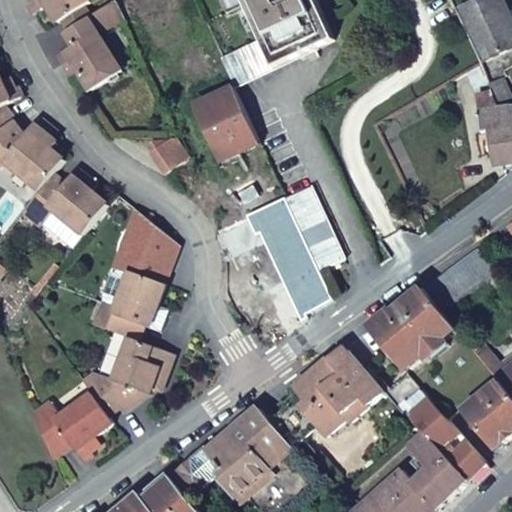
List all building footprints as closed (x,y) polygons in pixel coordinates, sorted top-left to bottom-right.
[(61,23),(64,22),(89,6),(94,2),(92,0),(37,0),(38,1),(43,10),(49,6),(61,23)] [(223,58),(237,87),(338,40),(318,0),(245,0),(263,39),(223,58)] [(511,17),(504,0),(478,0),(461,8),(488,60),(511,49),(511,17)] [(43,10),(38,1),(32,4),(38,14),(43,10)] [(102,34),(127,19),(119,1),(96,16),(71,32),(70,33),(78,47),(69,53),(80,71),(94,92),(125,73),(102,34)] [(71,32),(96,16),(94,12),(89,6),(64,22),(69,29),(71,32)] [(80,71),(69,53),(61,58),(73,76),(80,71)] [(0,74),(0,133),(17,119),(6,105),(13,102),(4,82),(0,74)] [(4,82),(13,102),(25,96),(20,86),(17,87),(13,78),(4,82)] [(500,107),(511,105),(511,90),(507,78),(492,83),(494,91),(500,107)] [(221,134),(233,160),(264,145),(237,87),(197,106),(212,138),(221,134)] [(511,105),(500,107),(494,91),(479,95),(485,133),(494,131),(499,165),(509,164),(511,163),(511,105)] [(17,119),(0,133),(0,170),(0,171),(7,163),(43,192),(57,174),(69,159),(56,148),(61,142),(55,138),(44,129),(40,127),(38,125),(30,134),(17,119)] [(45,121),(40,127),(44,129),(47,125),(57,134),(55,138),(59,134),(51,127),(53,125),(47,121),(45,121)] [(47,125),(44,129),(55,138),(57,134),(47,125)] [(77,175),(95,191),(101,184),(81,169),(77,175)] [(43,192),(26,213),(45,226),(56,212),(87,237),(112,204),(95,191),(77,175),(70,185),(57,174),(43,192)] [(313,186),(289,198),(319,265),(323,272),(347,261),(313,186)] [(75,250),(87,237),(56,212),(45,226),(75,250)] [(118,267),(132,272),(136,273),(156,225),(140,212),(118,267)] [(132,337),(141,341),(147,325),(154,328),(162,306),(170,285),(168,284),(182,247),(156,225),(136,273),(132,272),(119,308),(106,304),(98,325),(118,332),(132,337)] [(478,288),(501,272),(481,249),(459,265),(478,288)] [(323,272),(319,265),(294,278),(310,314),(336,300),(323,272)] [(468,296),(478,288),(459,265),(448,273),(468,296)] [(448,273),(438,280),(457,304),(468,296),(448,273)] [(438,280),(426,288),(446,312),(457,304),(438,280)] [(446,312),(426,288),(403,308),(405,312),(397,317),(393,312),(371,327),(412,373),(452,419),(464,410),(496,446),(508,444),(511,441),(511,389),(471,341),(446,312)] [(132,337),(118,332),(102,373),(116,378),(132,337)] [(511,389),(511,364),(507,368),(478,335),(471,341),(511,389)] [(86,382),(95,394),(111,417),(123,408),(126,412),(151,395),(154,396),(157,388),(164,368),(171,371),(178,354),(141,341),(132,337),(116,378),(102,373),(99,372),(86,382)] [(389,394),(349,347),(334,360),(331,358),(312,374),(317,380),(274,421),(298,448),(302,445),(321,428),(331,439),(350,422),(354,424),(389,394)] [(164,368),(157,388),(164,391),(171,371),(164,368)] [(491,463),(452,419),(412,373),(389,394),(402,409),(407,414),(410,411),(425,429),(430,433),(472,481),(491,463)] [(52,401),(37,413),(56,458),(75,444),(80,452),(99,437),(116,424),(114,421),(111,417),(95,394),(64,417),(52,401)] [(298,448),(274,421),(263,409),(228,440),(225,436),(209,450),(222,467),(220,477),(248,507),(256,500),(266,511),(301,511),(332,485),(298,448)] [(439,511),(472,481),(430,433),(415,446),(435,470),(418,486),(406,472),(384,493),(362,509),(356,511),(439,511)] [(99,437),(80,452),(86,460),(105,446),(99,437)] [(194,500),(220,477),(222,467),(209,450),(176,478),(194,500)] [(204,511),(194,500),(176,478),(137,511),(132,511),(128,507),(122,511),(204,511)]
